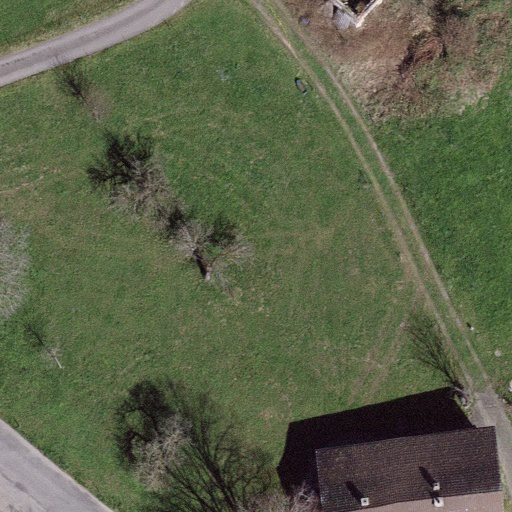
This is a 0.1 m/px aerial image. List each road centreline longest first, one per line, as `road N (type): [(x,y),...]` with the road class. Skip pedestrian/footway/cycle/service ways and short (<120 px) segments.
road 1 (track): [(492,391),(270,0)]
road 2 (residential): [(107,511),(0,424)]
